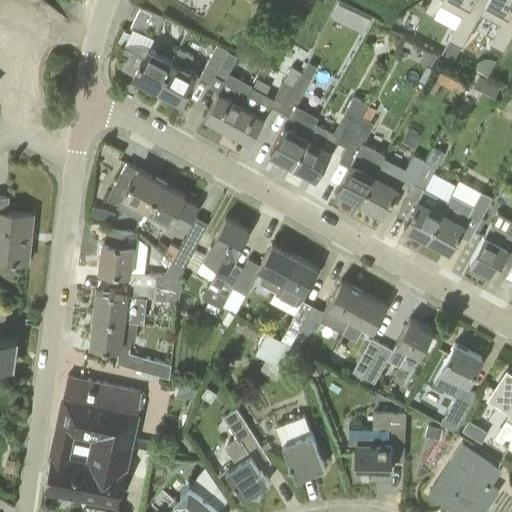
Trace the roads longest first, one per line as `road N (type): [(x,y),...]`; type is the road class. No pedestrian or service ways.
road 1 (residential): [(511,326),(88,94)]
road 2 (residential): [(28,511),(88,94)]
